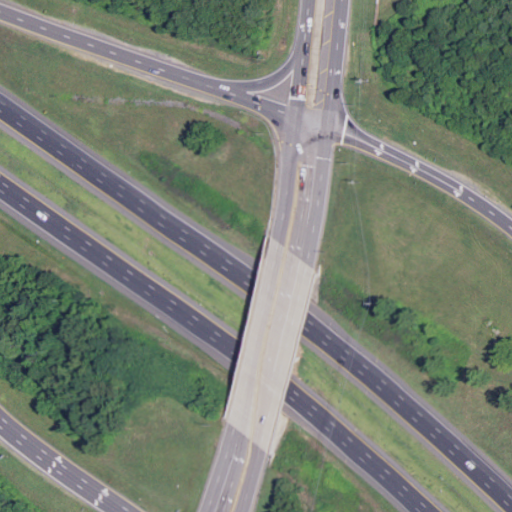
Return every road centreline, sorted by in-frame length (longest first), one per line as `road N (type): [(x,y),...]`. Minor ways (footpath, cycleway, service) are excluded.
road 1 (motorway): [(511,504),(293,317),(0,107)]
road 2 (motorway): [(0,185),(269,379),(424,511)]
road 3 (motorway): [(329,129),(0,13)]
road 4 (tertiary): [(310,266),(344,0)]
road 5 (tertiary): [(311,0),(282,242)]
road 6 (motorway): [(511,225),(449,184),(329,129)]
road 7 (tertiary): [(282,242),(239,430)]
road 8 (motorway): [(0,418),(124,511)]
